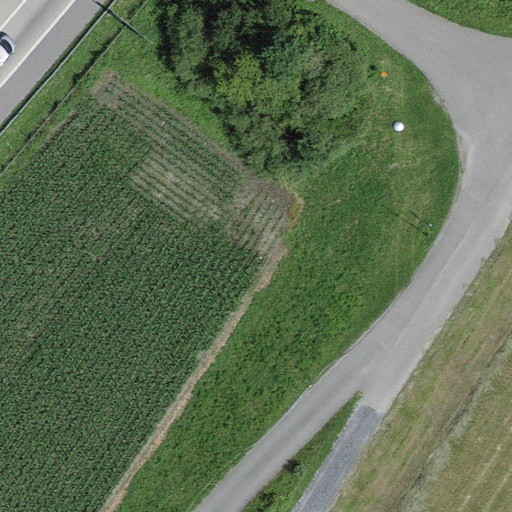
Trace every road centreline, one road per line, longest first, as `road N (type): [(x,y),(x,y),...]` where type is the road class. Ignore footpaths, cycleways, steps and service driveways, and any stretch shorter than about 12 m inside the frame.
road 1 (track): [(308,511),(511,189)]
road 2 (track): [(435,315),(267,460),(225,511)]
road 3 (unclassified): [(361,0),(511,99)]
